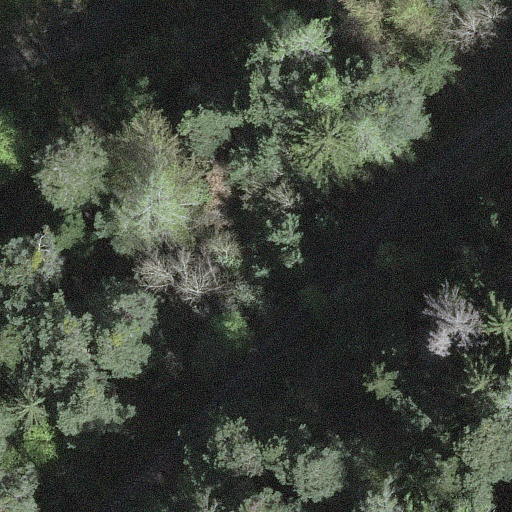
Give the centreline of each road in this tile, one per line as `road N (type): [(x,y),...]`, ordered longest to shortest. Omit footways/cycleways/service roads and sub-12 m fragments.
road 1 (track): [(113,511),(205,425),(423,181),(511,115)]
road 2 (track): [(125,0),(107,23),(67,43),(0,61)]
